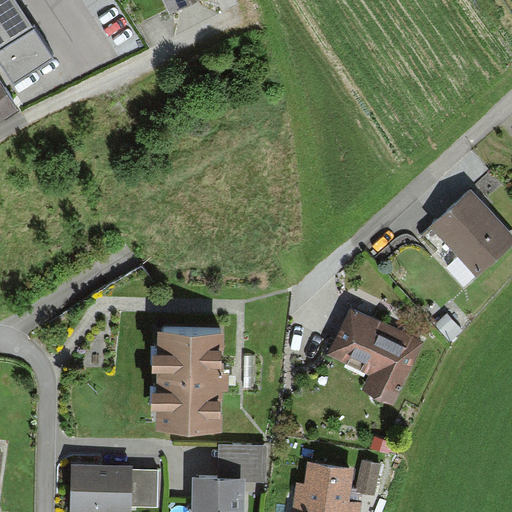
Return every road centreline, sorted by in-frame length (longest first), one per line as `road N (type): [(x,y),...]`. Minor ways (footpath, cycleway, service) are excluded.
road 1 (residential): [(511,102),(295,299)]
road 2 (residential): [(0,339),(25,344),(43,364),(44,511)]
